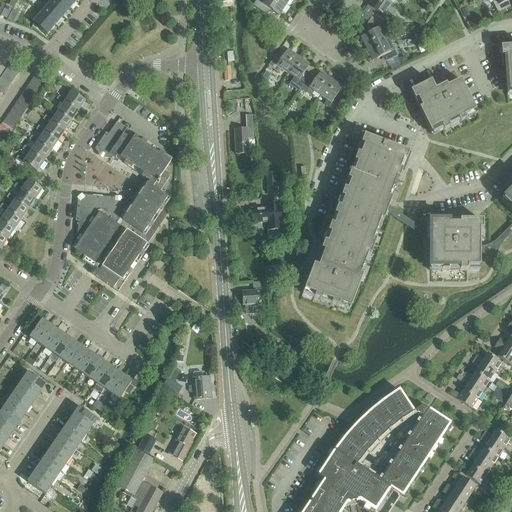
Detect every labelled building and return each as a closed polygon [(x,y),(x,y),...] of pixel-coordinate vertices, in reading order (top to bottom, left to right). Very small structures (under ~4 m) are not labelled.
[(69,9),(58,0),(46,0),(45,2),(62,17),(69,9)] [(77,1),(75,0),(58,0),(69,9),(76,1),(76,2),(77,1)] [(267,9),(278,16),(286,5),(278,0),(264,0),(265,0),(264,0),(258,0),(254,7),(263,14),(267,9)] [(378,14),(372,21),(380,22),(384,25),(390,16),(386,13),(390,7),(380,0),(371,0),(367,6),(378,14)] [(490,0),(492,3),(492,2),(497,13),(508,8),(505,2),(509,0),(490,0)] [(62,17),(45,2),(38,10),(55,25),(62,17)] [(6,19),(12,8),(8,6),(6,5),(4,9),(0,16),(6,19)] [(466,8),(460,10),(463,18),(469,16),(466,8)] [(55,25),(38,10),(30,19),(31,20),(47,34),(55,25)] [(360,37),(366,50),(388,39),(384,41),(380,34),(385,32),(382,27),(384,25),(380,22),(372,21),(369,26),(372,32),(360,37)] [(397,57),(391,46),(388,39),(366,50),(372,62),(383,56),(386,62),(397,57)] [(511,46),(500,48),(501,57),(504,57),(507,93),(511,93),(511,46)] [(274,57),(268,67),(277,74),(280,70),(286,74),(298,58),(287,50),(279,61),(274,57)] [(293,79),(289,85),(298,92),(307,80),(302,76),(309,66),(298,58),(286,74),(293,79)] [(7,69),(16,76),(20,71),(10,64),(7,69)] [(3,74),(13,81),(16,76),(7,69),(3,74)] [(307,80),(298,92),(300,89),(310,96),(313,92),(319,97),(331,80),(320,73),(312,83),(307,80)] [(0,79),(10,85),(13,81),(3,74),(0,79)] [(32,80),(42,87),(45,81),(36,75),(32,80)] [(0,78),(0,86),(6,90),(10,85),(0,79),(0,78)] [(29,85),(38,91),(42,87),(32,80),(29,85)] [(331,80),(319,97),(326,101),(323,105),(333,111),(339,102),(335,99),(342,88),(331,80)] [(418,109),(419,111),(430,133),(441,128),(443,131),(450,128),(448,125),(458,120),(459,123),(466,120),(464,116),(475,111),(460,80),(447,87),(444,82),(433,88),(430,82),(410,92),(414,101),(417,99),(421,108),(418,109)] [(25,90),(35,96),(38,91),(29,85),(25,90)] [(22,95),(32,101),(35,96),(25,90),(22,95)] [(57,99),(77,113),(84,102),(70,93),(64,101),(58,97),(57,99)] [(19,99),(29,106),(32,101),(22,95),(19,99)] [(254,98),(245,98),(246,114),(255,114),(254,98)] [(16,104),(25,111),(29,106),(19,99),(16,104)] [(50,109),(70,123),(77,113),(57,99),(56,100),(62,105),(57,111),(51,107),(50,109)] [(12,109),(22,116),(25,111),(16,104),(12,109)] [(9,114),(19,121),(22,116),(12,109),(9,114)] [(43,119),(63,133),(70,123),(50,109),(49,110),(55,115),(50,121),(44,117),(43,119)] [(6,119),(15,125),(19,121),(9,114),(6,119)] [(248,154),(247,140),(253,139),(252,116),(245,117),(246,129),(234,130),(235,155),(248,154)] [(2,124),(0,126),(0,138),(7,128),(12,131),(15,125),(6,119),(2,124)] [(36,129),(57,143),(63,133),(43,119),(42,121),(48,125),(43,132),(37,127),(36,129)] [(108,156),(109,155),(126,130),(116,123),(98,149),(101,153),(104,155),(108,156)] [(29,139),(50,153),(57,143),(36,129),(35,131),(41,135),(37,142),(30,138),(29,139)] [(91,199),(88,224),(78,223),(77,234),(77,238),(78,239),(76,242),(78,243),(73,251),(80,255),(84,257),(81,262),(87,266),(91,269),(95,271),(92,276),(117,293),(124,283),(122,282),(126,276),(128,277),(131,272),(129,271),(138,258),(141,259),(144,254),(142,253),(146,246),(153,235),(155,233),(161,223),(169,213),(163,209),(164,207),(162,206),(167,199),(159,193),(160,192),(170,176),(164,172),(170,163),(163,158),(164,156),(159,153),(158,155),(145,146),(147,144),(142,141),(141,143),(134,138),(135,136),(126,130),(109,155),(116,160),(118,158),(150,179),(147,184),(134,203),(120,202),(91,199)] [(327,243),(324,242),(317,261),(320,262),(318,268),(313,266),(303,291),(315,295),(313,299),(320,301),(322,298),(332,302),(330,305),(338,308),(339,304),(350,309),(362,276),(359,275),(367,255),(370,257),(376,241),(372,240),(380,220),(383,221),(386,214),(388,207),(389,206),(391,199),(388,198),(395,178),(399,180),(408,153),(363,136),(360,145),(363,146),(360,155),(357,154),(353,163),(357,164),(353,173),(350,172),(347,180),(350,181),(347,190),(343,189),(340,198),(343,199),(340,208),(337,207),(334,215),(337,217),(333,226),(330,224),(327,233),(330,234),(327,243)] [(23,149),(43,163),(50,153),(29,139),(28,141),(34,145),(30,152),(24,148),(23,149)] [(36,173),(43,163),(23,149),(21,151),(28,155),(23,162),(17,158),(15,161),(21,165),(22,164),(36,173)] [(267,195),(275,194),(274,174),(266,174),(267,195)] [(14,187),(34,201),(41,190),(28,181),(22,190),(16,185),(14,187)] [(7,197),(27,211),(34,201),(14,187),(13,188),(19,193),(15,199),(9,195),(7,197)] [(479,247),(479,255),(496,255),(498,250),(500,247),(502,243),(505,240),(511,232),(511,188),(503,198),(511,206),(509,209),(511,211),(511,224),(503,234),(495,241),(491,244),(487,246),(483,247),(481,247),(479,247)] [(1,207),(20,221),(27,211),(7,197),(6,199),(12,203),(8,209),(2,205),(1,207)] [(80,201),(78,223),(88,224),(91,199),(83,199),(82,200),(81,201),(80,201)] [(253,220),(253,223),(268,222),(268,232),(279,231),(279,222),(281,222),(280,210),(278,210),(278,204),(267,204),(267,210),(262,210),(262,209),(252,209),(252,214),(251,214),(251,220),(253,220)] [(0,221),(13,230),(20,221),(1,207),(0,207),(0,208),(6,213),(1,219),(0,218),(0,221)] [(0,235),(7,240),(13,230),(0,221),(0,235)] [(479,255),(479,247),(479,241),(482,241),(482,221),(477,221),(459,221),(459,225),(449,225),(449,221),(426,221),(426,233),(426,241),(429,241),(429,271),(479,271),(479,255)] [(254,291),(241,292),(242,306),(245,306),(245,315),(258,315),(257,305),(263,305),(262,299),(263,299),(262,283),(261,283),(252,283),(252,290),(254,290),(254,291)] [(41,321),(29,339),(37,344),(49,326),(41,321)] [(49,326),(37,344),(44,349),(56,332),(49,326)] [(195,326),(191,330),(196,334),(200,329),(195,326)] [(56,332),(44,349),(51,354),(64,337),(56,332)] [(52,354),(48,359),(56,364),(59,359),(71,342),(64,337),(51,354),(52,354)] [(499,339),(497,344),(511,353),(511,340),(509,339),(506,344),(499,339)] [(71,342),(59,359),(66,364),(78,347),(71,342)] [(285,352),(284,351),(273,344),(267,352),(272,356),(270,358),(278,363),(284,354),(285,352)] [(511,353),(497,344),(494,348),(500,352),(497,357),(511,367),(511,353)] [(78,347),(66,364),(74,370),(86,352),(78,347)] [(86,352),(74,370),(81,375),(93,357),(86,352)] [(477,355),(474,360),(499,376),(499,375),(495,372),(501,364),(487,354),(483,360),(477,355)] [(93,357),(81,375),(89,380),(101,362),(93,357)] [(474,360),(471,364),(478,368),(475,373),(489,382),(494,374),(498,376),(499,376),(474,360)] [(101,362),(89,380),(96,385),(108,367),(101,362)] [(108,367),(96,385),(104,390),(116,373),(108,367)] [(192,387),(189,387),(189,393),(193,393),(193,400),(210,399),(209,378),(203,378),(202,373),(200,372),(194,372),(192,374),(193,379),(192,379),(192,387)] [(22,381),(40,393),(45,385),(27,373),(22,381)] [(116,373),(104,390),(111,395),(123,378),(116,373)] [(465,373),(462,378),(487,394),(487,393),(483,390),(489,382),(475,373),(472,378),(465,373)] [(458,375),(456,379),(460,382),(466,386),(463,391),(477,400),(482,392),(486,394),(487,394),(462,378),(458,375)] [(123,378),(111,395),(119,401),(131,383),(123,378)] [(181,387),(167,379),(162,388),(165,390),(164,392),(175,398),(181,387)] [(17,388),(35,400),(40,393),(22,381),(17,388)] [(505,385),(502,390),(507,394),(511,388),(505,385)] [(12,396),(30,408),(35,400),(17,388),(12,396)] [(344,437),(345,438),(341,443),(340,442),(334,450),(317,475),(317,476),(318,477),(323,481),(302,511),(341,511),(346,505),(349,504),(349,503),(355,501),(355,503),(359,502),(373,511),(375,511),(390,489),(403,497),(409,488),(408,487),(411,482),(412,483),(418,473),(417,473),(420,468),(421,468),(427,459),(426,458),(430,453),(431,454),(437,445),(436,444),(439,439),(440,440),(446,431),(445,430),(448,425),(449,426),(450,425),(427,410),(421,406),(421,407),(413,412),(398,390),(397,391),(398,392),(393,395),(392,394),(382,401),(383,402),(379,406),(378,405),(369,411),(369,412),(370,413),(365,417),(364,416),(356,423),(356,424),(357,425),(353,429),(352,428),(344,437)] [(452,393),(450,396),(471,410),(477,400),(463,391),(460,396),(453,392),(452,393)] [(7,403),(24,415),(30,408),(12,396),(7,403)] [(2,411),(19,423),(24,415),(7,403),(2,411)] [(73,416),(91,428),(96,420),(78,408),(73,416)] [(0,412),(0,420),(14,430),(19,423),(2,411),(0,412)] [(68,423),(85,435),(91,428),(73,416),(68,423)] [(0,431),(9,438),(14,430),(0,420),(0,431)] [(149,420),(146,427),(154,432),(157,424),(149,420)] [(63,431),(80,443),(85,435),(68,423),(63,431)] [(183,427),(179,435),(176,440),(170,453),(173,454),(172,457),(181,462),(196,435),(183,427)] [(0,442),(4,445),(9,438),(0,431),(0,442)] [(57,438),(75,450),(80,443),(63,431),(57,438)] [(483,436),(507,452),(507,451),(504,449),(509,440),(495,431),(492,436),(485,432),(483,436)] [(486,444),(483,449),(497,458),(503,450),(507,453),(507,452),(483,436),(480,440),(486,444)] [(52,446),(70,458),(75,450),(57,438),(52,446)] [(148,455),(152,446),(142,441),(137,449),(148,455)] [(47,453),(65,465),(70,458),(52,446),(47,453)] [(495,470),(495,469),(492,467),(497,458),(483,449),(480,454),(474,450),(471,454),(495,470)] [(138,499),(137,501),(130,498),(126,507),(132,510),(130,511),(151,511),(161,493),(142,482),(154,460),(135,451),(116,487),(138,499)] [(42,460),(60,473),(65,465),(47,453),(42,460)] [(474,462),(471,467),(485,477),(491,468),(494,470),(495,470),(471,454),(468,458),(474,462)] [(37,468),(55,480),(60,473),(42,460),(37,468)] [(479,486),(485,477),(471,467),(468,472),(462,468),(461,469),(458,472),(479,486)] [(32,475),(50,488),(55,480),(37,468),(32,475)] [(458,483),(456,486),(470,496),(475,487),(455,473),(454,475),(452,478),(458,483)] [(44,495),(50,488),(32,475),(27,483),(44,495)] [(447,485),(444,490),(464,504),(470,496),(456,486),(454,489),(447,485)] [(448,498),(445,503),(458,511),(459,511),(464,504),(444,490),(442,493),(448,498)] [(440,511),(458,511),(445,503),(444,504),(437,500),(433,507),(440,511)]
